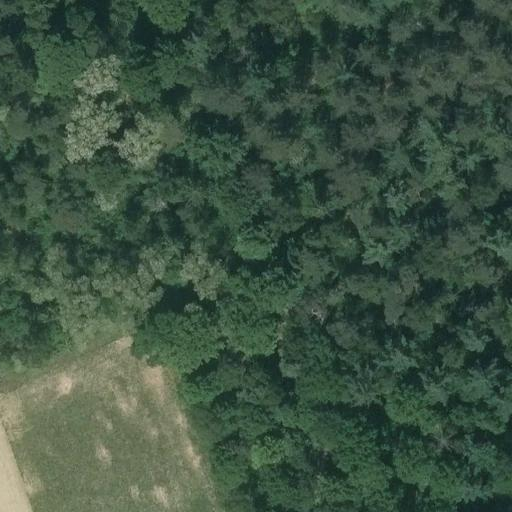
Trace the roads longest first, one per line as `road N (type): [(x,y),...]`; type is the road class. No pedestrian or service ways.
road 1 (track): [(187,0),(352,377)]
road 2 (track): [(352,377),(408,511)]
